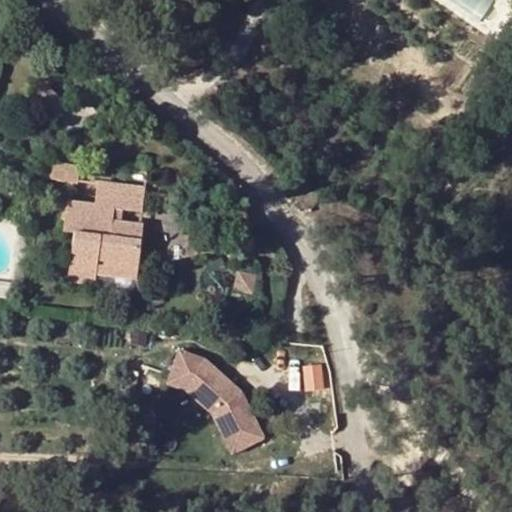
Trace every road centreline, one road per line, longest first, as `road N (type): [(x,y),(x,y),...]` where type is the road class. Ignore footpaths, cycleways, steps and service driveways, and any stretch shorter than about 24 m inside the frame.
road 1 (unclassified): [(52,0),(232,156),(294,230),(345,358),(364,511)]
road 2 (track): [(0,457),(125,462)]
